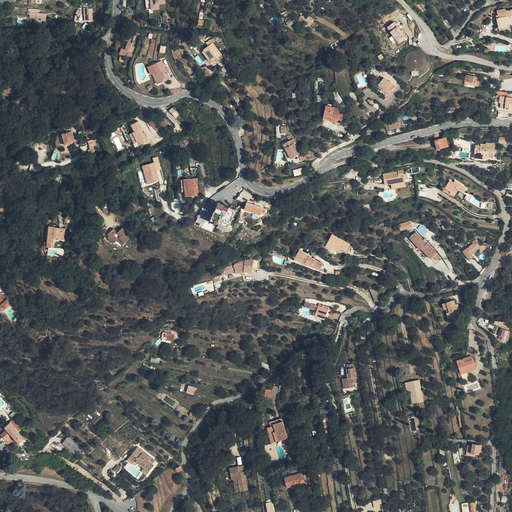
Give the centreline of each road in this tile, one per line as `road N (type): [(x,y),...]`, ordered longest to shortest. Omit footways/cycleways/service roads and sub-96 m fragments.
road 1 (residential): [(325,164),(444,164),(503,204),(505,231),(473,316),(489,338),(499,396),(491,511)]
road 2 (secondary): [(116,0),(109,57),(120,86),(142,100),(189,94),(210,101),(234,130),(246,178),(266,191),(320,170)]
road 3 (secondary): [(325,164),(456,123),(511,122)]
road 4 (unknown): [(0,434),(27,447),(66,444),(116,469),(127,511)]
road 5 (residential): [(511,68),(439,53),(397,0)]
road 6 (residential): [(398,87),(381,115),(317,161),(320,170)]
